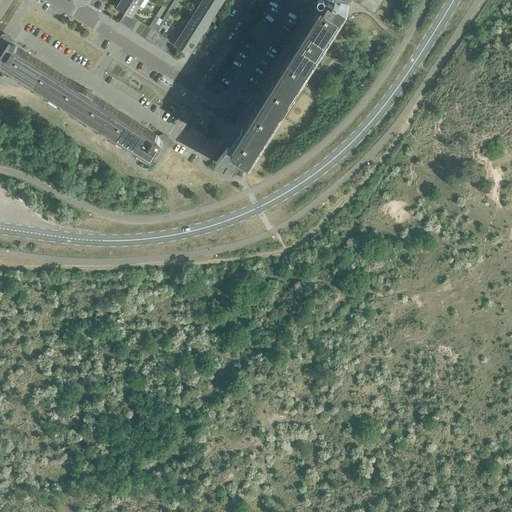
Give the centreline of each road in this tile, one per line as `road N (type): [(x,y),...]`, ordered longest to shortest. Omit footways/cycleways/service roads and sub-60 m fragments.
road 1 (secondary): [(187,232),(265,204),(341,151),(392,94),(454,0)]
road 2 (secondary): [(187,232),(113,241),(0,228)]
road 3 (residential): [(190,85),(225,100),(290,0)]
road 4 (residential): [(206,151),(92,81)]
